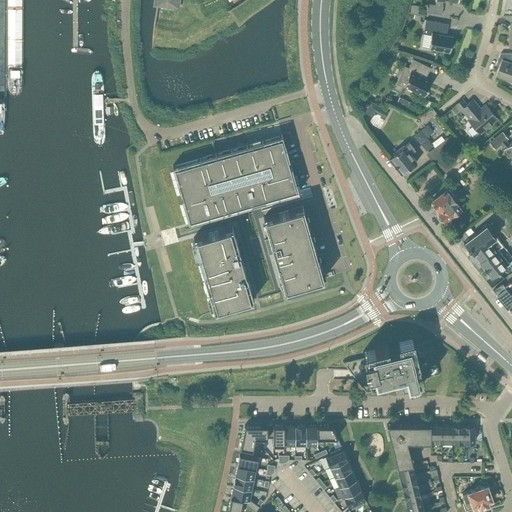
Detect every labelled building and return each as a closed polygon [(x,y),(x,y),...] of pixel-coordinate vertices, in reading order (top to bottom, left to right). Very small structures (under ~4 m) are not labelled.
[(95,0),(82,0),(84,40),(96,40),(96,8),(95,0)] [(157,5),(152,51),(153,51),(153,49),(155,37),(156,26),(158,5),(172,7),(179,8),(179,0),(154,0),(154,5),(157,5)] [(232,8),(229,11),(232,16),(235,19),(239,25),(244,21),(251,16),(272,0),(243,0),(237,5),(232,8)] [(428,3),(427,12),(442,14),(443,8),(443,6),(442,6),(443,0),(459,1),(458,0),(435,0),(435,5),(428,3)] [(429,48),(450,51),(452,36),(446,35),(449,24),(426,20),(423,34),(431,35),(429,48)] [(390,48),(386,54),(391,58),(395,52),(390,48)] [(497,75),(511,80),(511,53),(501,53),(497,63),(501,64),(497,75)] [(397,83),(404,87),(404,85),(425,95),(431,81),(425,78),(431,67),(413,59),(409,68),(405,66),(397,83)] [(470,118),(468,120),(480,133),(497,119),(501,123),(486,105),(479,110),(477,108),(479,107),(472,100),(466,105),(461,99),(454,106),(459,112),(462,109),(470,118)] [(370,102),(365,113),(373,117),(374,115),(377,114),(381,116),(385,118),(388,112),(384,110),(370,102)] [(420,130),(414,136),(426,150),(433,144),(427,137),(434,131),(428,124),(420,130)] [(511,141),(509,144),(506,140),(508,138),(503,131),(490,143),(495,149),(501,144),(504,148),(511,158),(511,141)] [(453,145),(453,144),(456,142),(451,135),(448,138),(447,137),(426,153),(432,161),(453,145)] [(388,158),(401,174),(409,168),(417,162),(410,153),(414,149),(409,143),(404,146),(388,158)] [(441,160),(437,163),(445,172),(448,169),(462,159),(461,158),(467,154),(459,143),(452,148),(453,150),(441,159),(441,160)] [(158,170),(200,315),(214,310),(285,290),(243,146),(172,166),(158,170)] [(439,211),(438,213),(444,220),(452,214),(461,208),(456,200),(457,199),(449,187),(439,195),(431,201),(439,211)] [(303,206),(263,218),(269,238),(267,239),(272,254),(274,253),(285,290),(324,278),(303,206)] [(474,253),(479,259),(500,242),(487,224),(464,243),(473,254),(474,253)] [(480,260),(479,261),(492,277),(499,271),(511,262),(511,261),(511,256),(502,244),(500,242),(479,259),(480,260)] [(497,295),(507,308),(511,303),(511,283),(511,282),(504,288),(501,284),(493,290),(497,295)] [(343,361),(342,361),(348,369),(349,370),(356,379),(357,380),(367,392),(394,386),(395,385),(398,385),(399,384),(402,384),(403,383),(407,382),(408,382),(409,386),(410,386),(415,384),(416,384),(417,384),(423,382),(423,383),(424,382),(423,378),(439,374),(433,347),(431,340),(415,343),(413,338),(398,341),(399,347),(389,350),(388,345),(363,351),(364,356),(343,361)] [(245,425),(239,453),(252,455),(255,437),(245,425)] [(273,425),(245,425),(255,437),(273,437),(273,425)] [(284,425),(273,425),(273,437),(273,444),(284,444),(284,425)] [(295,425),(284,425),(284,444),(295,444),(295,425)] [(306,425),(295,425),(295,444),(306,444),(306,425)] [(317,425),(306,425),(306,444),(317,444),(317,425)] [(332,425),(317,425),(317,444),(324,444),(324,437),(338,437),(332,425)] [(387,425),(397,467),(413,464),(407,441),(431,441),(431,425),(387,425)] [(431,425),(431,441),(442,441),(442,425),(431,425)] [(452,441),(452,425),(442,425),(442,441),(452,441)] [(452,425),(452,441),(463,441),(463,425),(452,425)] [(463,425),(463,441),(475,441),(475,435),(476,435),(476,430),(475,430),(475,425),(463,425)] [(343,448),(326,456),(330,466),(347,458),(343,448)] [(239,453),(237,464),(256,467),(258,456),(252,455),(239,453)] [(347,458),(330,466),(335,476),(352,468),(347,458)] [(237,464),(235,474),(254,478),(256,467),(237,464)] [(415,474),(413,464),(397,467),(400,478),(415,474)] [(352,468),(335,476),(339,486),(357,478),(352,468)] [(235,474),(233,485),(252,489),(254,478),(235,474)] [(418,485),(415,474),(400,478),(403,488),(418,485)] [(357,478),(339,486),(344,496),(361,488),(357,478)] [(463,493),(465,500),(468,509),(470,509),(473,508),(474,509),(479,506),(480,507),(489,504),(487,500),(492,498),(489,489),(487,484),(467,490),(467,491),(463,493)] [(233,485),(231,496),(250,500),(250,499),(252,489),(233,485)] [(421,495),(418,485),(403,488),(405,499),(421,495)] [(361,488),(344,496),(348,506),(351,505),(352,508),(358,506),(356,503),(362,500),(365,499),(366,499),(363,492),(362,490),(361,488)] [(423,506),(421,495),(405,499),(408,509),(423,506)] [(231,496),(228,511),(229,511),(239,511),(241,505),(248,507),(256,511),(260,506),(257,504),(251,500),(250,499),(250,500),(231,496)]
